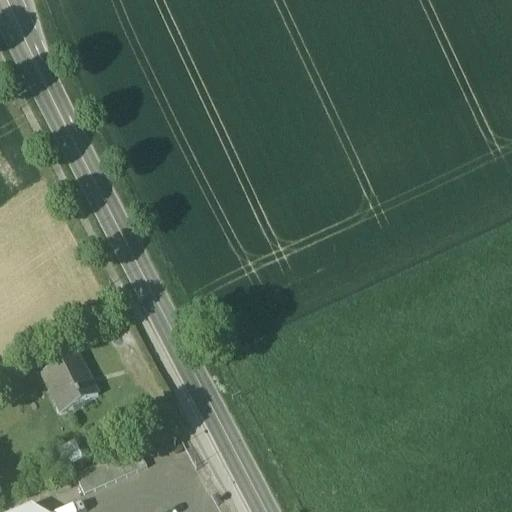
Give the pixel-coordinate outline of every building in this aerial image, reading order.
[(47,377),(67,418),(100,401),(80,360),(47,377)] [(67,418),(47,377),(41,380),(62,421),(67,418)] [(134,415),(113,426),(119,438),(140,428),(134,415)] [(86,438),(93,454),(120,440),(119,438),(113,426),(112,424),(86,438)] [(75,445),(57,454),(66,472),(84,463),(75,445)] [(76,480),(85,500),(147,472),(138,452),(76,480)]
